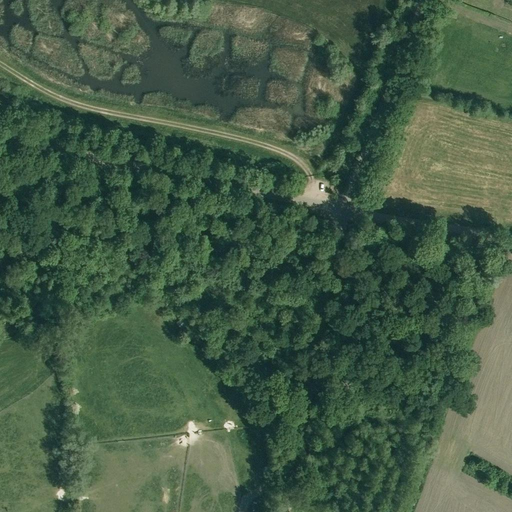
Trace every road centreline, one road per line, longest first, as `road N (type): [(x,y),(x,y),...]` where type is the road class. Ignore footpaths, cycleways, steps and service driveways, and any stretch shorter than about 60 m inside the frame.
road 1 (unclassified): [(344,209),(0,137)]
road 2 (unclassified): [(286,511),(344,209)]
road 3 (unclassified): [(344,209),(420,0)]
road 4 (unclassified): [(511,237),(344,209)]
